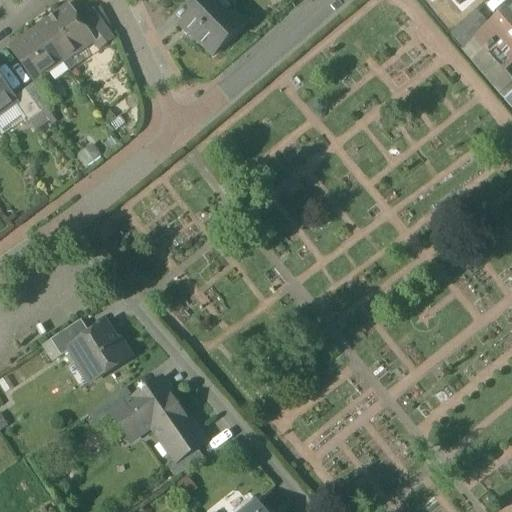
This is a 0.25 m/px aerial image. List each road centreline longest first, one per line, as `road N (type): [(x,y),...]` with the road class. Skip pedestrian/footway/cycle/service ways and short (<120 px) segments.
road 1 (residential): [(306,511),(62,224)]
road 2 (residential): [(176,129),(337,0)]
road 3 (residential): [(176,129),(62,224)]
road 4 (residential): [(117,0),(176,129)]
